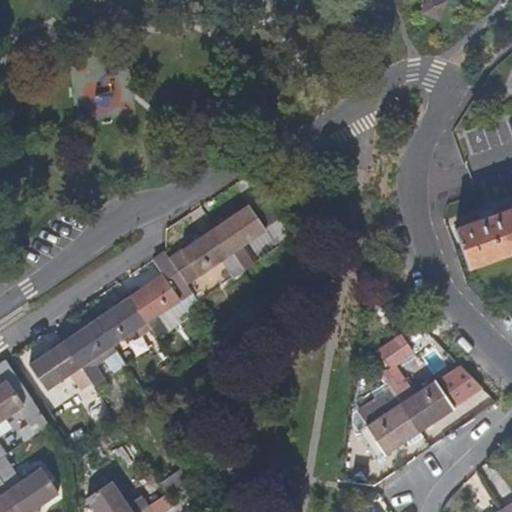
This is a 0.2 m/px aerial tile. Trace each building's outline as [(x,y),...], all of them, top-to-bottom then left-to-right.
[(447,1),(444,0),(424,0),(420,13),(441,20),(447,1)] [(121,66),(83,67),(84,109),(122,108),(121,66)] [(282,224),(265,200),(216,232),(224,243),(244,274),(254,267),(243,251),(282,224)] [(511,208),(454,229),(469,272),(511,255),(511,208)] [(244,274),(224,243),(216,232),(171,262),(187,288),(221,264),(233,281),(244,274)] [(155,319),(192,295),(187,288),(171,262),(166,255),(151,264),(161,280),(130,299),(150,330),(156,339),(165,334),(155,319)] [(165,334),(201,308),(192,295),(155,319),(165,334)] [(150,330),(130,299),(97,321),(115,347),(136,332),(139,337),(150,330)] [(226,340),(269,311),(264,303),(222,333),(226,340)] [(115,347),(97,321),(64,343),(90,383),(93,387),(102,380),(93,366),(104,359),(110,368),(119,363),(122,368),(127,365),(115,347)] [(378,353),(389,371),(411,357),(399,339),(378,353)] [(90,383),(64,343),(31,365),(47,391),(71,375),(80,390),(90,383)] [(113,373),(122,368),(119,363),(110,368),(113,373)] [(417,434),(452,412),(433,384),(413,399),(399,377),(384,387),(389,394),(417,434)] [(459,407),(440,379),(433,384),(452,412),(459,407)] [(0,422),(18,410),(35,435),(48,426),(39,412),(32,401),(22,407),(6,382),(0,385),(0,422)] [(417,434),(389,394),(371,406),(380,420),(356,435),(374,463),(417,434)] [(167,497),(199,476),(193,466),(193,465),(159,486),(167,497)] [(29,511),(57,493),(41,469),(8,491),(22,511),(29,511)] [(0,511),(22,511),(0,479),(0,511)] [(95,511),(143,511),(148,509),(141,500),(127,507),(111,486),(88,501),(95,511)]
